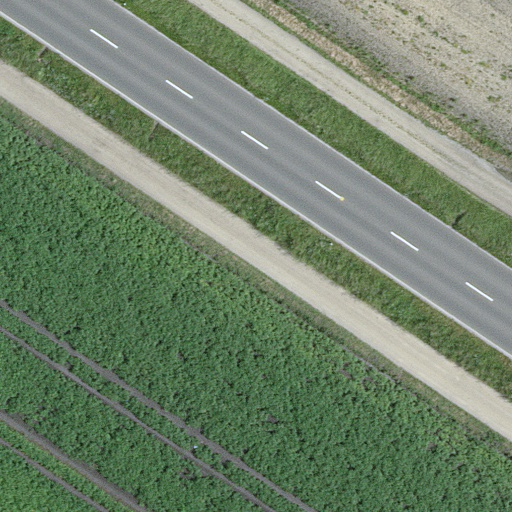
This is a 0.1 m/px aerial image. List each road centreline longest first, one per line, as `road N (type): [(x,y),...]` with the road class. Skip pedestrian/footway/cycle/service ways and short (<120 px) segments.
road 1 (track): [(511,442),(0,99)]
road 2 (primary): [(511,331),(15,0)]
road 3 (track): [(211,0),(511,180)]
